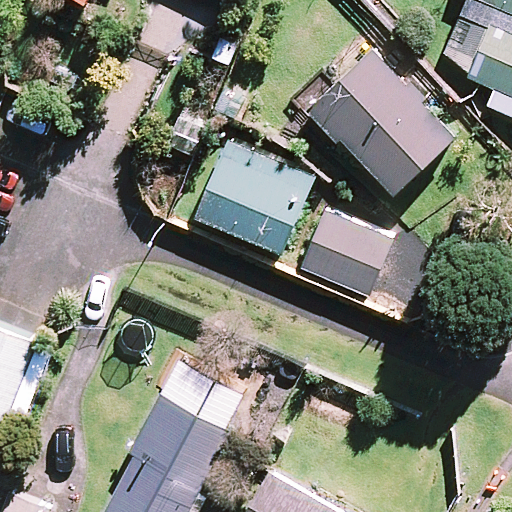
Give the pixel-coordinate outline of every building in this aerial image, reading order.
[(511,14),(479,0),(477,0),(468,21),(498,33),(501,26),(511,31),(511,14)] [(511,0),(479,0),(511,14),(511,0)] [(498,33),(468,21),(454,56),(478,79),(498,33)] [(511,95),(511,31),(501,26),(498,33),(478,79),(477,81),(511,95)] [(405,198),(465,142),(432,107),(438,102),(421,84),(415,89),(381,53),(316,113),(348,146),(352,142),(405,198)] [(205,221),(292,258),(325,182),(238,145),(205,221)] [(311,273),(379,301),(404,243),(335,215),(311,273)] [(48,347),(0,327),(0,424),(14,430),(48,347)] [(144,458),(114,511),(200,511),(243,434),(171,395),(139,455),(144,458)] [(346,511),(282,474),(259,511),(346,511)] [(60,511),(19,496),(12,511),(60,511)]
